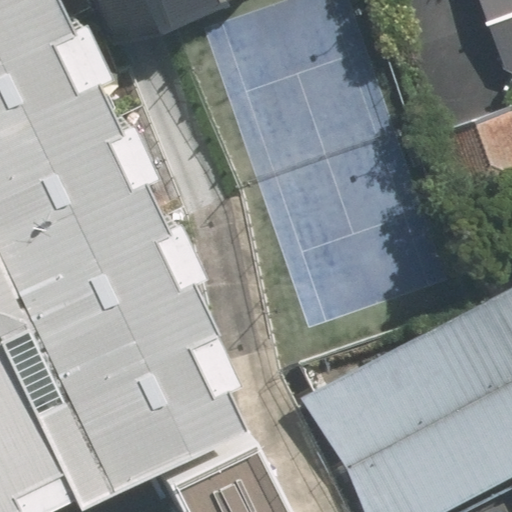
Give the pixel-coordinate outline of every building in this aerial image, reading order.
[(0,0),(0,500),(70,466),(81,487),(242,406),(36,0),(0,0)] [(117,0),(127,27),(201,0),(117,0)] [(511,0),(483,0),(491,18),(511,10),(511,0)] [(511,10),(491,18),(511,74),(511,10)] [(511,200),(511,106),(428,140),(460,221),(511,200)] [(511,288),(304,394),(359,511),(436,511),(511,472),(511,288)] [(293,511),(249,424),(163,467),(185,511),(293,511)]
